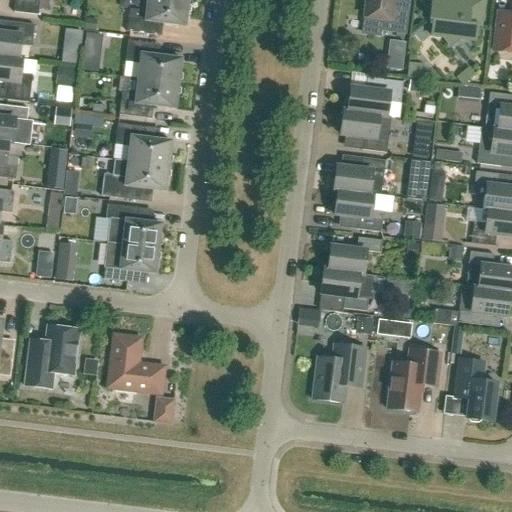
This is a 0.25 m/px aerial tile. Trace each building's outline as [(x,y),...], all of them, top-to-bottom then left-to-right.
[(15,0),(14,14),(38,17),(38,9),(49,11),(50,0),(15,0)] [(185,28),(188,3),(163,0),(147,0),(146,13),(129,11),(126,33),(156,37),(157,24),(185,28)] [(379,33),(406,36),(409,12),(391,10),(392,0),(366,0),(365,19),(363,35),(379,37),(379,33)] [(432,0),(429,22),(433,22),(431,37),(443,39),(450,47),(458,40),(476,43),(477,27),(481,28),(484,0),(432,0)] [(511,12),(511,15),(498,13),(496,25),(493,53),(511,54),(511,12)] [(85,31),(94,32),(95,21),(86,20),(85,31)] [(0,58),(18,61),(18,60),(20,47),(32,48),(34,26),(11,24),(9,35),(0,34),(0,58)] [(86,35),(84,47),(100,49),(101,37),(86,35)] [(138,81),(178,86),(181,61),(153,57),(155,46),(128,43),(125,64),(139,65),(138,81)] [(22,61),(18,60),(18,61),(0,58),(0,82),(9,84),(7,102),(29,104),(32,77),(20,75),(22,61)] [(407,78),(421,79),(422,66),(408,65),(407,78)] [(468,68),(457,79),(463,85),(474,75),(468,68)] [(75,70),(63,69),(61,86),(73,87),(75,70)] [(175,110),(178,86),(138,81),(136,96),(121,94),(119,116),(146,120),(147,107),(175,110)] [(378,118),(386,119),(388,104),(400,105),(402,84),(375,81),(373,93),(350,90),(347,113),(378,117),(378,118)] [(420,83),(410,81),(409,93),(419,94),(420,83)] [(470,102),(478,103),(480,90),(471,89),(470,102)] [(511,133),(511,109),(511,108),(511,97),(490,94),(487,116),(499,117),(497,131),(497,132),(511,133)] [(0,143),(8,144),(8,145),(12,145),(12,144),(30,147),(33,122),(27,122),(28,110),(4,107),(3,119),(0,118),(0,143)] [(425,107),(424,114),(433,115),(434,108),(425,107)] [(61,112),(60,123),(69,124),(71,113),(61,112)] [(347,113),(343,112),(340,136),(364,139),(362,151),(386,154),(389,130),(385,129),(386,119),(378,118),(378,117),(347,113)] [(75,124),(74,139),(87,140),(88,125),(75,124)] [(127,163),(168,168),(171,143),(143,140),(145,129),(118,125),(115,146),(129,148),(127,163)] [(511,133),(497,132),(497,131),(481,129),(477,165),(500,168),(502,156),(511,157),(511,133)] [(0,143),(0,179),(15,181),(18,158),(6,157),(8,145),(8,144),(0,143)] [(428,150),(419,149),(417,159),(427,160),(428,150)] [(444,162),(445,152),(435,151),(434,161),(444,162)] [(336,168),(333,193),(337,193),(369,196),(373,196),(373,197),(381,198),(385,162),(361,159),(360,171),(336,168)] [(168,168),(127,163),(113,161),(111,177),(104,176),(101,198),(136,202),(137,190),(165,193),(168,168)] [(410,162),(408,181),(428,184),(430,164),(410,162)] [(46,189),(62,191),(64,173),(48,171),(46,189)] [(511,214),(511,189),(498,188),(500,176),(476,173),(473,196),(485,198),(483,211),(487,212),(487,211),(511,214)] [(438,186),(443,182),(444,175),(431,174),(430,185),(438,186)] [(65,188),(64,197),(77,198),(78,190),(65,188)] [(0,213),(11,215),(14,193),(0,191),(0,213)] [(373,196),(369,196),(337,193),(334,217),(358,219),(357,231),(380,234),(383,212),(371,211),(373,197),(373,196)] [(51,195),(49,211),(61,213),(63,197),(51,195)] [(63,214),(70,215),(75,212),(76,200),(65,199),(63,214)] [(107,245),(158,251),(161,226),(136,223),(137,210),(108,206),(106,220),(110,221),(107,245)] [(511,214),(487,211),(487,212),(485,225),(473,224),(471,245),(495,248),(496,236),(511,238),(511,214)] [(442,225),(426,223),(423,242),(440,244),(442,225)] [(2,227),(0,226),(0,263),(9,265),(12,243),(0,241),(2,227)] [(405,227),(404,238),(419,240),(420,228),(405,227)] [(359,276),(359,277),(363,277),(366,253),(380,255),(382,243),(358,240),(357,252),(330,248),(327,271),(327,272),(359,276)] [(418,245),(407,244),(406,255),(417,256),(418,245)] [(155,276),(158,251),(107,245),(104,269),(105,270),(103,281),(128,284),(130,273),(155,276)] [(450,246),(449,256),(461,258),(462,248),(450,246)] [(509,294),(509,295),(511,295),(511,270),(492,268),(494,256),(470,253),(466,288),(477,290),(509,294)] [(70,284),(72,266),(58,265),(56,283),(70,284)] [(37,271),(36,278),(50,280),(52,272),(37,271)] [(327,272),(327,271),(323,271),(320,295),(344,298),(343,310),(367,313),(369,292),(357,290),(359,277),(359,276),(327,272)] [(477,290),(466,288),(462,288),(457,324),(481,327),(482,315),(506,318),(509,295),(509,294),(477,290)] [(396,311),(395,319),(409,321),(410,313),(396,311)] [(433,325),(449,327),(450,315),(435,313),(433,325)] [(372,320),(357,319),(356,332),(371,333),(372,320)] [(0,377),(10,378),(13,350),(0,348),(0,335),(2,323),(0,322),(0,377)] [(380,322),(378,333),(389,334),(390,324),(380,322)] [(47,328),(45,343),(29,342),(29,343),(30,343),(28,357),(24,387),(52,391),(54,375),(73,377),(79,332),(47,328)] [(461,356),(464,330),(454,328),(451,355),(461,356)] [(161,397),(165,368),(138,365),(142,340),(113,336),(107,390),(161,397)] [(366,351),(340,347),(334,347),(332,361),(317,359),(312,401),(344,405),(346,388),(361,390),(363,376),(366,351)] [(437,388),(441,355),(409,351),(407,366),(392,364),(386,410),(418,414),(422,386),(437,388)] [(97,362),(85,360),(83,375),(95,377),(97,362)] [(459,361),(455,395),(454,400),(468,402),(466,420),(468,420),(471,423),(478,424),(481,422),(492,423),(497,385),(482,383),(484,364),(459,361)] [(172,426),(175,401),(156,399),(153,424),(172,426)]
